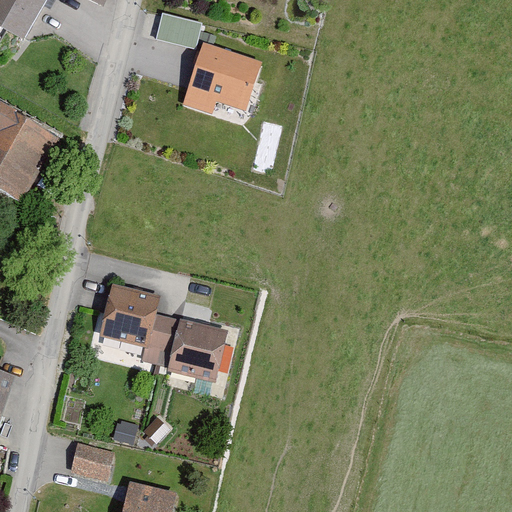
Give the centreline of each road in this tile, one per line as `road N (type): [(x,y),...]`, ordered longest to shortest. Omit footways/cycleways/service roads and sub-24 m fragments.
road 1 (unclassified): [(74,267),(136,0)]
road 2 (unclassified): [(18,511),(55,350)]
